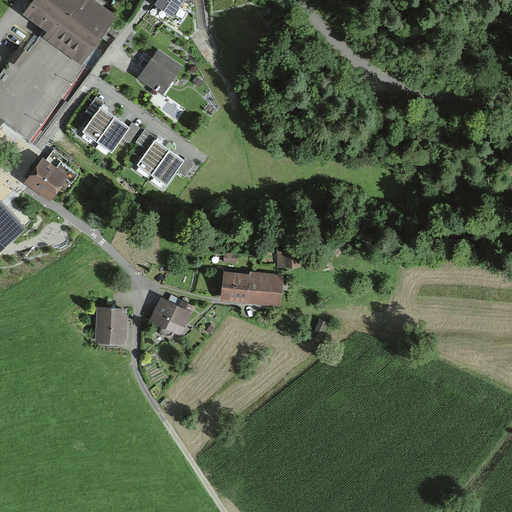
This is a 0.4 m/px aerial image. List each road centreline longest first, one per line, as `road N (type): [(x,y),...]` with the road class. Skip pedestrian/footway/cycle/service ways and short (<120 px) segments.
road 1 (residential): [(132,360),(134,275),(0,166)]
road 2 (unclassified): [(511,103),(425,92),(375,73),(298,0)]
road 3 (track): [(132,360),(226,511)]
